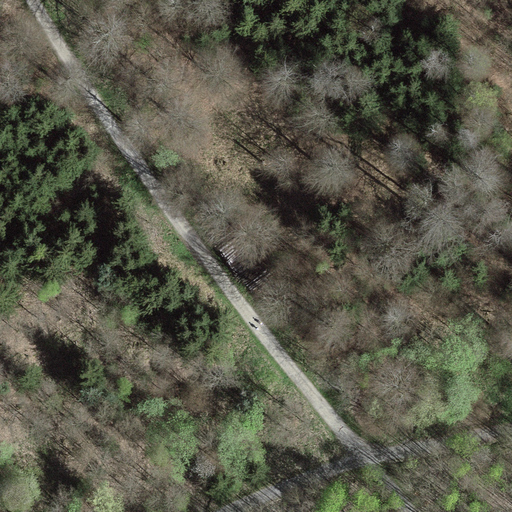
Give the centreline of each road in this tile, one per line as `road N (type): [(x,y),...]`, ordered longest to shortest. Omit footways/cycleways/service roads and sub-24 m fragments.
road 1 (track): [(35,0),(123,146),(363,455)]
road 2 (track): [(218,511),(363,455)]
road 3 (track): [(363,455),(511,427)]
